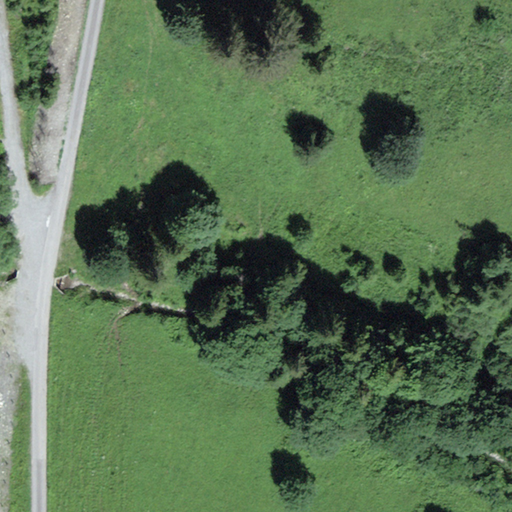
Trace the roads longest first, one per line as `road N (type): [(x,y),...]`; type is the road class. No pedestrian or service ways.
road 1 (unclassified): [(36,511),(41,298),(96,0)]
road 2 (track): [(41,298),(0,10)]
